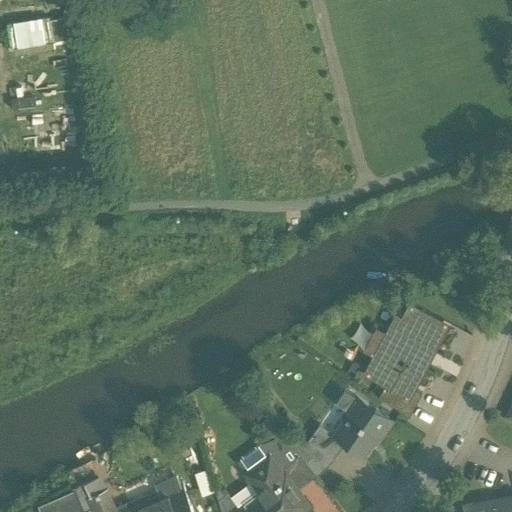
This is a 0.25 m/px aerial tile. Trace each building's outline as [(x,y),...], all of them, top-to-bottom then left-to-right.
[(66,12),(12,22),(17,46),(70,36),(66,12)] [(445,325),(411,307),(403,321),(397,318),(389,333),(376,357),(368,372),(387,382),(409,394),(412,387),(445,325)] [(376,357),(389,333),(376,326),(363,350),(376,357)] [(412,387),(409,394),(387,382),(380,396),(409,417),(422,392),(412,387)] [(362,400),(352,414),(348,412),(333,433),(332,434),(345,443),(364,456),(364,455),(363,454),(373,440),(378,444),(394,420),(354,393),(353,394),(362,400)] [(320,424),(308,440),(333,459),(345,443),(332,434),(333,433),(320,424)] [(275,432),(258,444),(268,457),(269,456),(278,466),(289,457),(286,452),(288,450),(275,432)] [(298,451),(317,475),(333,459),(308,440),(302,436),(292,442),(298,451)] [(268,457),(258,444),(240,458),(249,470),(268,457)] [(289,457),(278,466),(285,476),(286,475),(297,490),(317,475),(298,451),(289,457)] [(263,492),(276,511),(294,511),(306,504),(307,505),(308,504),(297,490),(286,475),(285,476),(278,466),(269,456),(268,457),(249,470),(247,472),(248,473),(263,492)] [(87,483),(73,489),(78,499),(84,511),(94,507),(90,497),(93,496),(87,483)] [(195,511),(183,484),(160,493),(162,499),(129,511),(195,511)] [(116,511),(106,488),(96,493),(96,494),(93,496),(90,497),(94,507),(96,511),(116,511)] [(78,499),(73,489),(37,505),(39,511),(63,511),(61,506),(78,499)] [(240,509),(228,492),(218,500),(222,511),(235,511),(236,511),(240,509)] [(276,511),(263,492),(240,509),(236,511),(235,511),(276,511)] [(126,511),(129,511),(162,499),(160,493),(125,508),(126,511)] [(511,511),(511,497),(465,506),(466,511),(511,511)] [(78,499),(61,506),(63,511),(83,511),(84,511),(78,499)]
